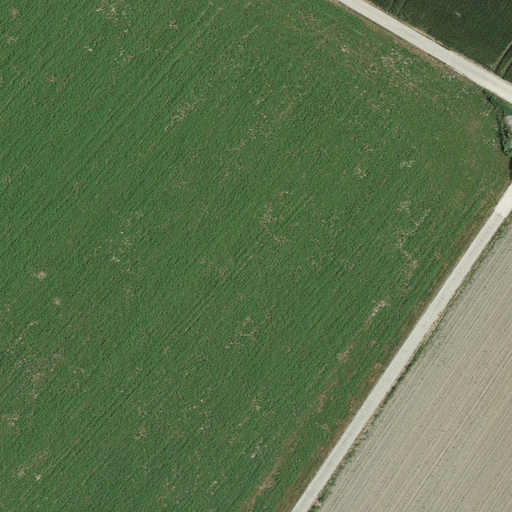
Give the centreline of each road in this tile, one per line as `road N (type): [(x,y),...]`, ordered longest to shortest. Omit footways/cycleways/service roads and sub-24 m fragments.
road 1 (track): [(511,194),(299,511)]
road 2 (track): [(346,0),(511,97)]
